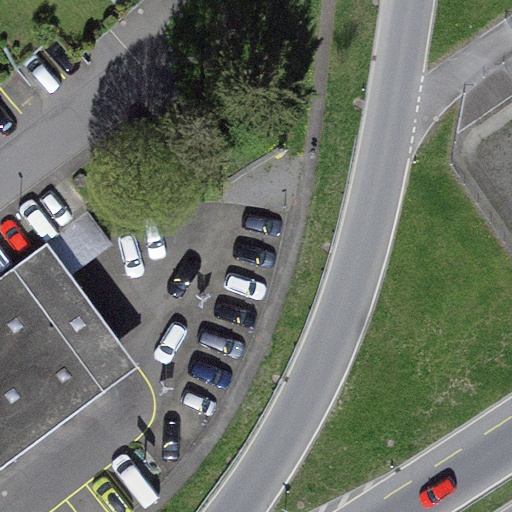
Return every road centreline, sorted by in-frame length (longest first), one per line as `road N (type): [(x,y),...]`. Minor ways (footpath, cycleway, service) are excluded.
road 1 (primary): [(409,0),(375,201),(352,284),(327,356),(237,511)]
road 2 (residential): [(198,0),(0,174)]
road 3 (primary): [(511,437),(399,511)]
